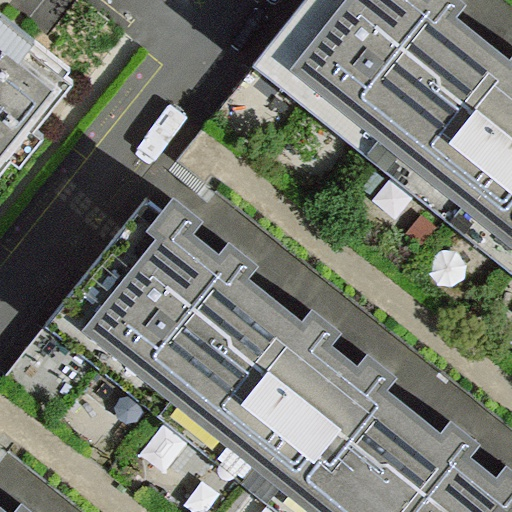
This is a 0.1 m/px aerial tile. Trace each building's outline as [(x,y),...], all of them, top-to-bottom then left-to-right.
[(480,16),(460,0),(305,0),(255,62),(311,106),(369,153),(480,16)] [(0,13),(0,170),(77,74),(0,13)] [(511,41),(480,16),(369,153),(454,221),(507,264),(511,257),(511,41)] [(274,277),(162,186),(50,324),(99,364),(162,415),(274,277)] [(311,511),(412,387),(274,277),(162,415),(246,484),(280,511),(311,511)] [(511,511),(511,467),(412,387),(311,511),(511,511)] [(0,511),(35,511),(0,483),(0,511)]
